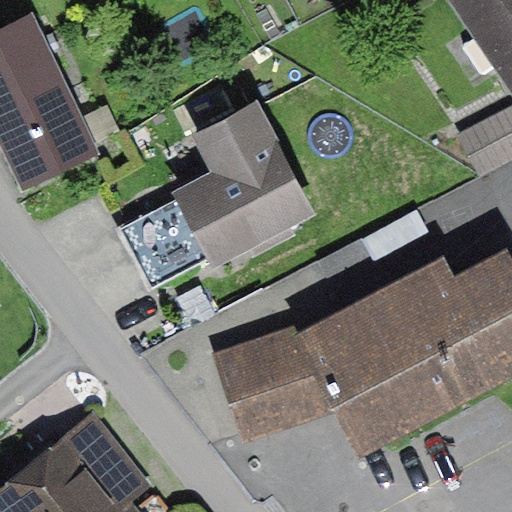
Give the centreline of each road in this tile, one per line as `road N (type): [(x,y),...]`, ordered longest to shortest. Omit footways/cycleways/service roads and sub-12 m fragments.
road 1 (residential): [(0,209),(238,511)]
road 2 (unknown): [(127,371),(0,471)]
